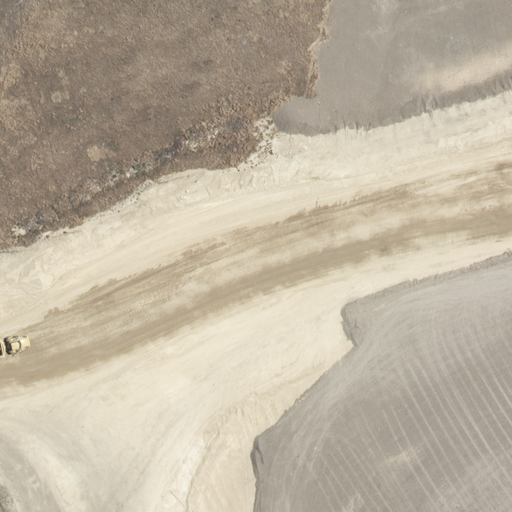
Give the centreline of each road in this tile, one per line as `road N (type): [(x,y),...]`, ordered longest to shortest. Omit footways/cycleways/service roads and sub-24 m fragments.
road 1 (unknown): [(511,89),(0,264)]
road 2 (unknown): [(240,511),(183,392)]
